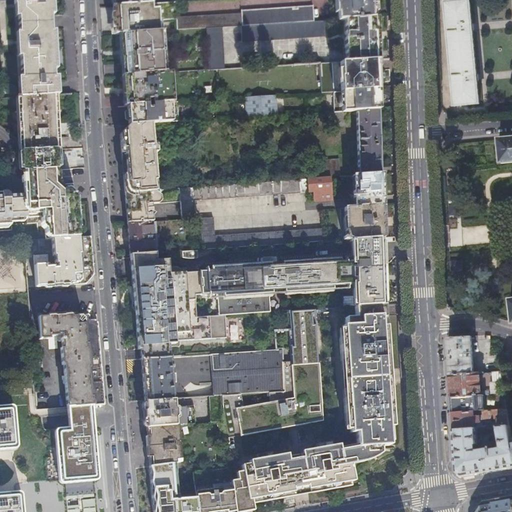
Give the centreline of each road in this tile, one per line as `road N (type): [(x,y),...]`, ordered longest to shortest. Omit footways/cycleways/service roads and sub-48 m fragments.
road 1 (residential): [(108,298),(83,0)]
road 2 (residential): [(125,511),(108,298)]
road 3 (secondary): [(419,131),(428,327)]
road 4 (secondary): [(428,327),(438,495)]
road 5 (secondary): [(415,0),(419,131)]
